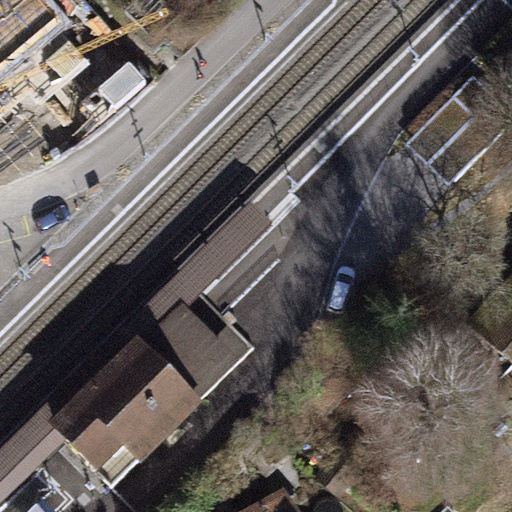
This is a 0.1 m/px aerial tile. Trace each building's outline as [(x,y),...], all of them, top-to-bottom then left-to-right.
[(0,0),(0,70),(48,46),(23,0),(0,0)] [(484,85),(465,69),(398,146),(445,187),(495,129),(467,105),(484,85)] [(252,205),(0,454),(0,511),(67,445),(56,433),(186,304),(193,311),(207,296),(224,313),(292,246),(252,205)] [(511,291),(469,337),(511,377),(511,291)] [(186,304),(56,433),(67,445),(112,494),(245,367),(209,330),(193,311),(186,304)] [(285,511),(274,498),(257,511),(285,511)]
